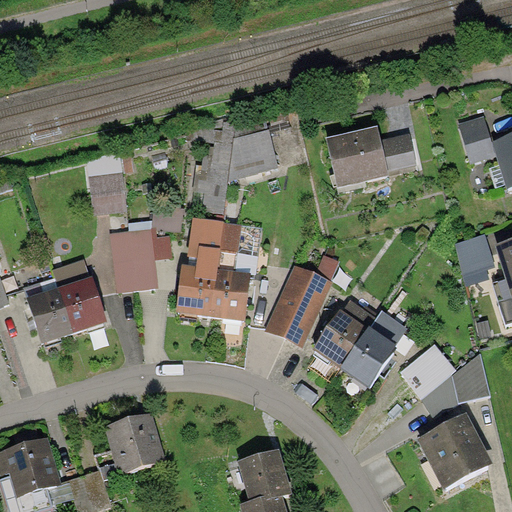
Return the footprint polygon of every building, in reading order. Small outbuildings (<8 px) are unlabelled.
[(373,129),(323,140),(333,186),(383,175),(373,129)] [(511,136),(491,143),(507,196),(511,194),(511,136)] [(511,241),(495,246),(511,301),(511,300),(511,241)] [(168,312),(206,316),(211,269),(173,265),(168,312)] [(206,316),(244,320),(249,273),(211,269),(206,316)] [(89,279),(56,290),(69,332),(103,321),(89,279)] [(56,290),(22,301),(36,343),(69,332),(56,290)] [(304,363),(330,381),(360,337),(334,319),(304,363)] [(330,381),(356,399),(386,355),(360,337),(330,381)] [(144,411),(102,422),(118,478),(159,467),(144,411)] [(452,416),(411,441),(444,495),(485,471),(452,416)] [(40,438),(0,449),(0,473),(9,504),(56,491),(40,438)] [(240,458),(252,505),(279,498),(286,496),(274,450),(240,458)] [(283,511),(279,498),(252,505),(239,508),(239,511),(283,511)]
